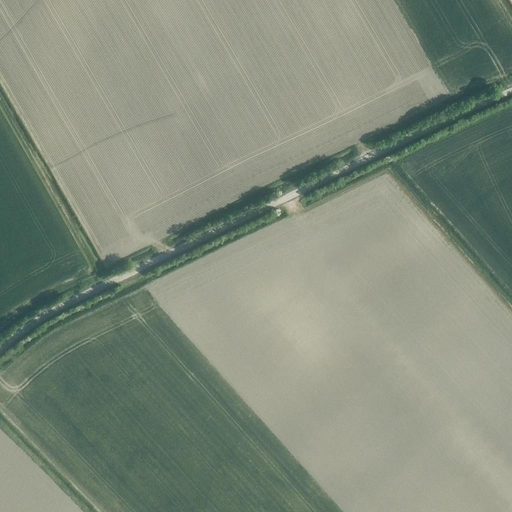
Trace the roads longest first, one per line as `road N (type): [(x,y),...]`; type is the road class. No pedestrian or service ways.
road 1 (unclassified): [(0,347),(98,287),(511,89)]
road 2 (track): [(511,310),(385,170),(297,214),(287,194)]
